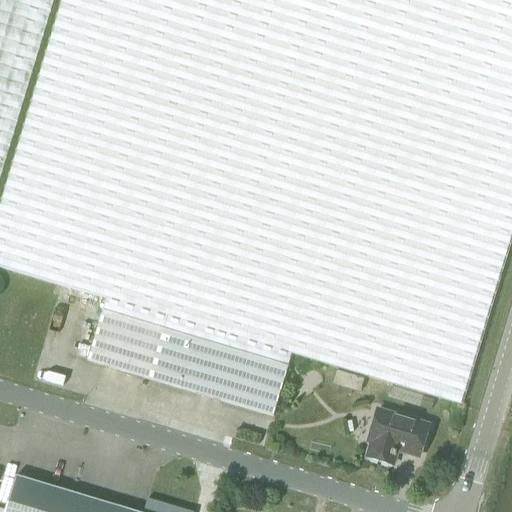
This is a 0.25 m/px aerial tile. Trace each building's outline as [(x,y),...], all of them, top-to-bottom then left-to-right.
[(511,229),(511,0),(61,0),(0,204),(0,267),(105,299),(291,355),(459,405),(511,229)] [(0,0),(0,167),(50,0),(0,0)] [(291,355),(105,299),(87,361),(272,417),(291,355)] [(417,457),(426,426),(375,411),(366,442),(370,443),(365,458),(390,465),(395,450),(417,457)] [(131,511),(15,477),(5,511),(4,511),(189,511),(147,499),(142,511),(131,511)]
